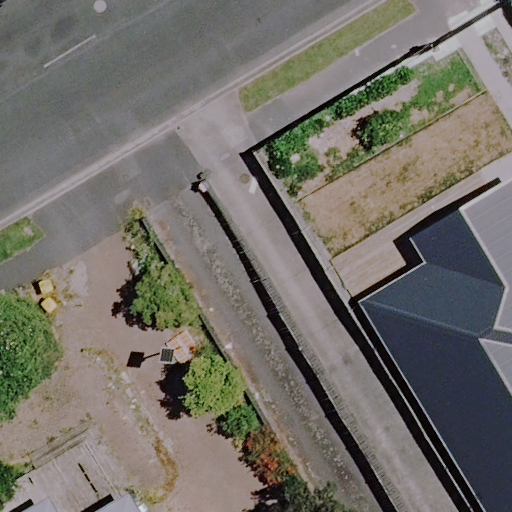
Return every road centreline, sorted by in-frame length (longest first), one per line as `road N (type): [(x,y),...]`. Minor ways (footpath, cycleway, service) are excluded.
road 1 (unknown): [(100,32),(378,511)]
road 2 (residential): [(0,92),(153,0)]
